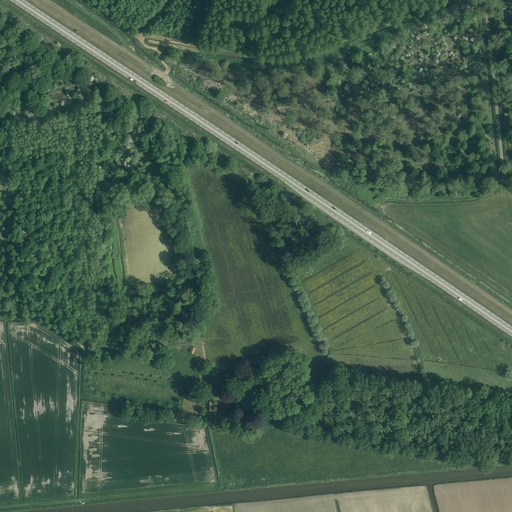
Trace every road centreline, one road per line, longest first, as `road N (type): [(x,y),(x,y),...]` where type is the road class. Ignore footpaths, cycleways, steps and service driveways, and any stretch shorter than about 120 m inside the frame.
road 1 (primary): [(511,332),(17,0)]
road 2 (unclassified): [(503,182),(483,0)]
